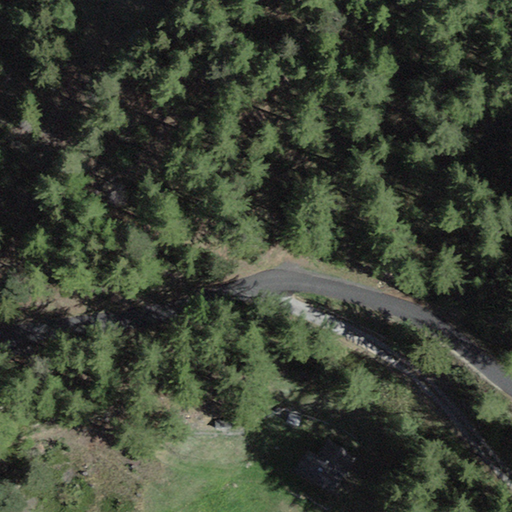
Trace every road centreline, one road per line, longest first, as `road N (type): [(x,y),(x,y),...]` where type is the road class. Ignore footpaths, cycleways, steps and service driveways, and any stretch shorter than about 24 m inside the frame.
road 1 (unclassified): [(511,385),(423,325),(295,288),(256,289),(166,317),(0,339)]
road 2 (track): [(511,478),(431,393),(360,340),(304,319),(295,288)]
